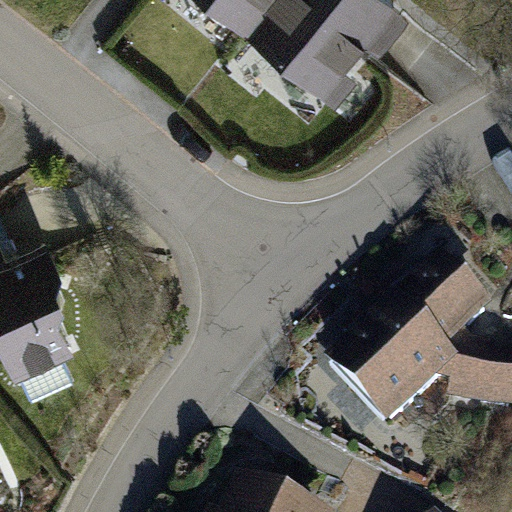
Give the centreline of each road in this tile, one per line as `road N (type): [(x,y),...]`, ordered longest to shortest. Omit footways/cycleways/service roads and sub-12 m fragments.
road 1 (residential): [(0,54),(275,262)]
road 2 (residential): [(120,511),(145,458),(275,262)]
road 3 (residential): [(275,262),(511,117)]
